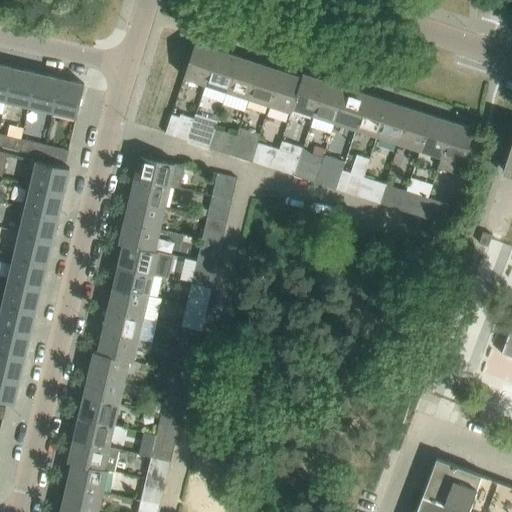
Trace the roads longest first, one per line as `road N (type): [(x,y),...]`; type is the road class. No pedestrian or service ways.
road 1 (residential): [(17,511),(123,65)]
road 2 (residential): [(391,511),(431,430),(454,427),(511,448)]
road 3 (residential): [(511,58),(384,17)]
road 4 (residential): [(0,38),(123,65)]
